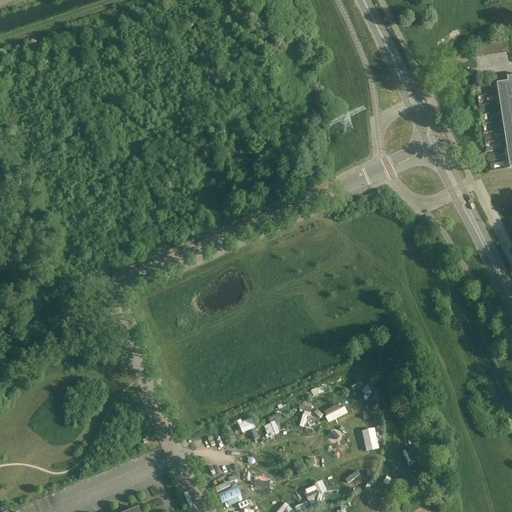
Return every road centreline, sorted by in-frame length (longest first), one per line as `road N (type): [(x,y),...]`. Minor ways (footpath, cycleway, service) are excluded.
road 1 (unclassified): [(202,511),(109,289),(428,149)]
road 2 (residential): [(428,149),(511,311)]
road 3 (residential): [(511,291),(440,144)]
road 4 (residential): [(440,144),(365,5)]
road 5 (residential): [(365,5),(428,149)]
